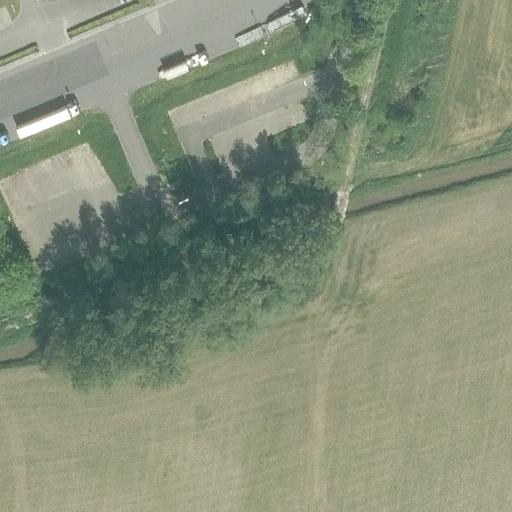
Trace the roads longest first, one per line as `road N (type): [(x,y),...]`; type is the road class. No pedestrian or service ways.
road 1 (unclassified): [(108,86),(153,196),(168,210),(184,209),(284,169),(314,148),(359,0)]
road 2 (track): [(391,0),(317,298)]
road 3 (motorway): [(108,86),(307,0)]
